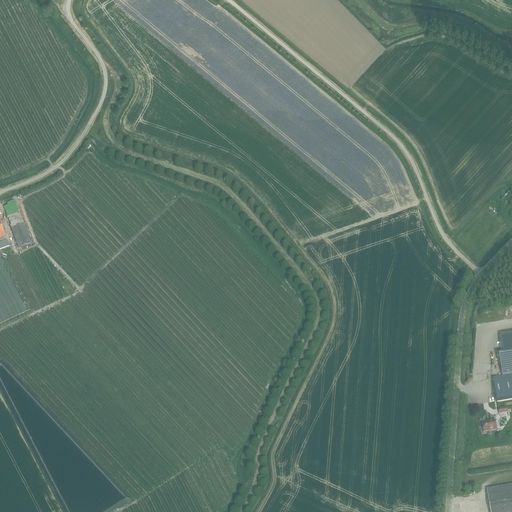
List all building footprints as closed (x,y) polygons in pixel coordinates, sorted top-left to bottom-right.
[(18,248),(31,244),(24,224),(11,229),(18,248)] [(511,333),(500,335),(503,355),(499,356),(502,378),(493,379),(497,402),(511,399),(511,333)] [(490,422),(482,424),(483,425),(482,426),(482,428),(483,429),(484,432),(497,430),(495,420),(490,421),(490,422)] [(488,497),(511,493),(511,485),(486,490),(488,497)] [(490,511),(506,511),(511,511),(511,493),(488,497),(490,511)]
